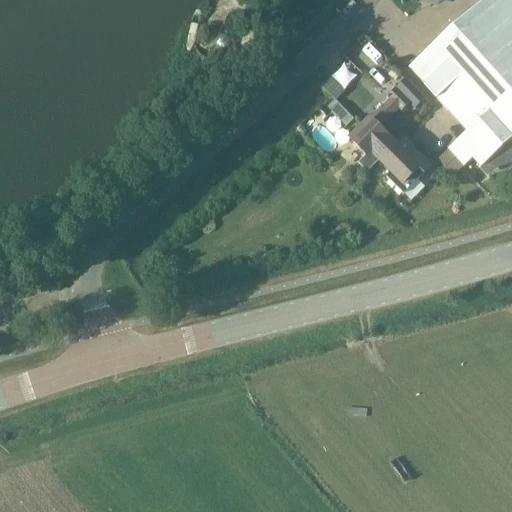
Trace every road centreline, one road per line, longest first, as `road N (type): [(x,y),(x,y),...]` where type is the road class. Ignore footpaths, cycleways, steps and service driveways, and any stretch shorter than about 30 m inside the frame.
road 1 (residential): [(106,361),(91,296),(98,250),(370,0)]
road 2 (tertiary): [(106,361),(511,257)]
